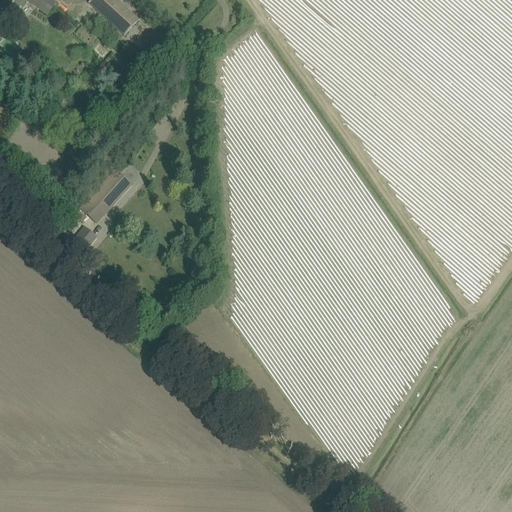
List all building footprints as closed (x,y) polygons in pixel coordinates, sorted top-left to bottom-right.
[(3,0),(0,4),(0,15),(4,10),(11,17),(26,3),(45,14),(49,17),(57,6),(53,3),(47,0),(3,0)] [(140,18),(119,0),(92,0),(90,2),(126,34),(140,18)] [(116,172),(81,211),(96,224),(131,186),(116,172)] [(79,212),(74,217),(82,224),(86,218),(79,212)] [(84,228),(72,242),(84,253),(97,238),(84,228)]
